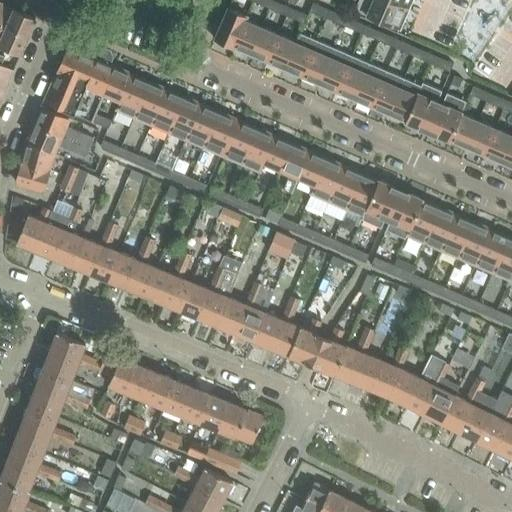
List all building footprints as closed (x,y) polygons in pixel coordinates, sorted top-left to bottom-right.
[(274,0),(273,0),(270,8),(287,15),(291,7),(274,0)] [(408,8),(389,0),(358,0),(371,6),(367,15),(399,29),(408,8)] [(411,0),(389,0),(408,8),(411,0)] [(313,2),(309,10),(327,18),(330,9),(313,2)] [(0,40),(14,8),(12,12),(0,6),(0,40)] [(229,7),(215,39),(233,46),(245,19),(247,15),(232,9),(229,7)] [(291,7),(287,15),(304,23),(308,14),(291,7)] [(14,8),(0,40),(0,42),(0,43),(21,52),(36,18),(14,8)] [(330,9),(327,18),(344,25),(348,17),(330,9)] [(348,17),(344,25),(361,33),(365,24),(348,17)] [(245,19),(233,46),(233,47),(234,46),(250,53),(262,27),(245,19)] [(365,24),(361,33),(379,40),(382,32),(365,24)] [(262,27),(250,53),(267,61),(279,34),(262,27)] [(296,42),(285,68),(302,76),(314,49),(318,40),(300,32),(296,41),(296,42)] [(382,32),(379,40),(396,48),(400,39),(382,32)] [(279,34),(267,61),(285,68),(296,42),(296,41),(279,34)] [(84,84),(101,46),(80,37),(74,40),(71,46),(68,45),(67,50),(63,48),(55,66),(58,68),(44,100),(71,112),(77,96),(73,79),(84,84)] [(400,39),(396,48),(413,55),(417,47),(400,39)] [(318,40),(302,76),(319,83),(335,47),(318,40)] [(103,92),(115,66),(110,63),(113,57),(110,50),(101,46),(84,84),(103,92)] [(335,47),(319,83),(337,91),(352,55),(335,47)] [(417,47),(413,55),(431,63),(434,54),(417,47)] [(434,54),(431,63),(450,71),(453,63),(434,54)] [(352,55),(337,91),(354,98),(370,62),(352,55)] [(370,62),(354,98),(371,106),(383,79),(387,70),(370,62)] [(0,91),(5,90),(3,86),(10,69),(13,70),(14,69),(1,64),(0,63),(0,91)] [(120,100),(133,73),(115,66),(103,92),(104,93),(120,100)] [(383,79),(371,106),(389,114),(400,87),(404,77),(387,70),(383,79)] [(120,100),(116,109),(134,117),(150,81),(133,73),(120,100)] [(400,87),(389,114),(406,121),(418,94),(422,85),(421,85),(404,77),(400,87)] [(150,81),(134,117),(151,124),(167,88),(150,81)] [(418,94),(406,121),(421,128),(427,130),(440,101),(438,100),(442,90),(422,82),(421,85),(422,85),(418,94)] [(473,85),(469,93),(486,101),(490,92),(473,85)] [(167,88),(151,124),(169,132),(184,96),(167,88)] [(440,101),(427,130),(434,133),(449,140),(461,113),(466,101),(447,92),(442,102),(440,101)] [(490,92),(486,101),(504,108),(507,100),(490,92)] [(184,96),(169,132),(186,139),(202,103),(184,96)] [(202,103),(186,139),(203,147),(219,111),(202,103)] [(69,116),(42,105),(34,123),(62,134),(77,141),(89,146),(93,137),(66,125),(69,116)] [(219,111),(203,147),(221,154),(237,118),(219,111)] [(112,119),(96,113),(92,121),(108,128),(112,119)] [(461,113),(449,140),(467,147),(478,120),(461,113)] [(240,120),(224,156),(242,163),(258,127),(240,120)] [(478,120),(467,147),(484,155),(496,128),(478,120)] [(85,156),(89,146),(77,141),(62,134),(34,123),(27,141),(54,152),(57,144),(85,156)] [(258,127),(242,163),(259,171),(263,162),(275,135),(258,127)] [(511,135),(496,128),(484,155),(501,162),(511,137),(511,135)] [(275,135),(263,162),(281,169),(292,142),(275,135)] [(511,137),(501,162),(511,167),(511,137)] [(101,144),(102,149),(113,153),(116,144),(103,139),(101,144)] [(26,141),(21,161),(38,166),(39,162),(50,165),(54,152),(26,141)] [(292,142),(281,169),(290,173),(287,181),(283,189),(291,193),(298,177),(310,150),(292,142)] [(116,144),(113,153),(135,163),(138,154),(116,144)] [(310,150),(298,177),(302,178),(315,184),(327,157),(310,150)] [(138,154),(135,163),(152,170),(156,162),(138,154)] [(315,184),(311,193),(329,201),(344,165),(327,157),(315,184)] [(120,160),(118,165),(112,179),(125,184),(131,168),(132,166),(120,160)] [(38,166),(21,161),(15,181),(46,189),(52,169),(50,168),(50,165),(39,162),(38,166)] [(156,162),(152,170),(169,177),(173,169),(156,162)] [(65,176),(73,180),(78,168),(70,165),(65,176)] [(344,165),(329,201),(346,208),(361,172),(344,165)] [(173,169),(169,177),(187,185),(190,177),(173,169)] [(132,170),(130,173),(129,177),(140,182),(142,178),(143,174),(132,170)] [(361,172),(346,208),(363,216),(379,180),(361,172)] [(73,180),(65,176),(60,188),(68,191),(73,180)] [(190,177),(187,185),(204,192),(208,184),(190,177)] [(363,216),(361,219),(381,228),(385,217),(388,218),(400,189),(379,180),(363,216)] [(211,186),(208,194),(225,202),(229,193),(211,186)] [(400,189),(388,218),(390,219),(386,229),(405,238),(407,235),(406,235),(422,198),(400,189)] [(229,193),(225,202),(243,209),(247,201),(229,193)] [(406,235),(407,235),(424,242),(439,206),(422,198),(406,235)] [(247,201),(243,209),(260,217),(263,208),(247,201)] [(43,206),(39,218),(47,221),(52,210),(43,206)] [(69,217),(78,221),(82,209),(74,206),(69,217)] [(223,206),(218,219),(237,227),(241,219),(243,215),(223,207),(223,206)] [(439,206),(424,242),(441,250),(457,213),(439,206)] [(265,217),(278,223),(281,216),(282,214),(269,208),(265,217)] [(457,213),(441,250),(458,257),(474,221),(457,213)] [(47,221),(39,218),(28,214),(17,242),(35,249),(47,221)] [(278,223),(278,224),(294,231),(298,223),(281,216),(278,223)] [(65,229),(69,230),(73,232),(78,221),(69,217),(65,229)] [(47,221),(35,249),(54,257),(61,239),(65,241),(69,230),(65,229),(47,221)] [(106,232),(114,236),(119,224),(110,221),(106,232)] [(474,221),(458,257),(476,265),(491,228),(474,221)] [(298,223),(294,231),(311,239),(315,230),(298,223)] [(491,228),(476,265),(493,272),(509,236),(491,228)] [(73,232),(69,230),(65,241),(61,239),(54,257),(72,264),(83,236),(73,232)] [(315,230),(311,239),(329,246),(332,238),(315,230)] [(114,236),(106,232),(101,244),(105,245),(109,247),(114,236)] [(72,264),(90,272),(97,254),(101,256),(105,245),(101,244),(83,236),(72,264)] [(142,247),(150,251),(155,239),(147,236),(142,247)] [(511,237),(509,236),(493,272),(510,280),(511,275),(511,237)] [(332,238),(329,246),(346,254),(350,245),(332,238)] [(119,251),(109,247),(105,245),(101,256),(97,254),(90,272),(108,279),(119,251)] [(350,245),(346,254),(366,262),(369,254),(350,245)] [(137,259),(141,260),(145,262),(150,251),(142,247),(137,259)] [(108,279),(126,287),(134,269),(137,271),(141,260),(137,259),(119,251),(108,279)] [(178,262),(186,265),(191,254),(183,251),(178,262)] [(374,256),(371,265),(390,273),(394,265),(374,256)] [(126,287),(144,294),(156,266),(145,262),(141,260),(137,271),(134,269),(126,287)] [(173,274),(178,275),(182,277),(186,265),(178,262),(173,274)] [(214,277),(223,280),(227,269),(219,265),(214,277)] [(394,265),(390,273),(407,280),(411,272),(394,265)] [(178,275),(173,274),(156,266),(144,294),(163,302),(170,284),(173,285),(178,275)] [(411,272),(407,280),(424,288),(428,279),(411,272)] [(192,281),(182,277),(178,275),(173,285),(170,284),(163,302),(180,309),(192,281)] [(210,288),(214,290),(218,292),(223,280),(214,277),(210,288)] [(428,279),(424,288),(442,295),(445,287),(428,279)] [(251,292),(259,295),(264,284),(256,280),(251,292)] [(214,290),(210,288),(192,281),(180,309),(199,317),(206,299),(210,300),(214,290)] [(445,287),(442,295),(459,303),(463,294),(445,287)] [(228,296),(218,292),(214,290),(210,300),(206,299),(199,317),(217,324),(228,296)] [(246,303),(250,305),(254,307),(259,295),(251,292),(246,303)] [(463,294),(459,303),(476,310),(480,302),(463,294)] [(287,307),(295,310),(300,299),(292,295),(287,307)] [(250,305),(246,303),(228,296),(217,324),(235,332),(243,314),(246,315),(250,305)] [(480,302),(476,310),(494,318),(497,309),(480,302)] [(264,311),(254,307),(250,305),(246,315),(243,314),(235,332),(253,339),(264,311)] [(282,318),(286,320),(291,322),(295,310),(287,307),(282,318)] [(511,315),(497,309),(494,318),(511,325),(511,322),(511,315)] [(286,320),(282,318),(264,311),(253,339),(272,347),(279,329),(282,330),(286,320)] [(308,329),(317,333),(321,321),(313,318),(308,329)] [(301,326),(291,322),(286,320),(282,330),(279,329),(272,347),(289,354),(301,326)] [(289,354),(305,360),(317,333),(308,329),(301,326),(289,354)] [(362,338),(370,341),(375,329),(366,326),(362,338)] [(331,338),(339,342),(344,330),(336,327),(331,338)] [(57,331),(50,350),(68,357),(69,353),(79,357),(81,353),(85,342),(57,331)] [(319,366),(335,373),(347,345),(339,342),(331,338),(319,366)] [(357,349),(361,351),(365,352),(370,341),(362,338),(357,349)] [(398,352),(406,356),(411,344),(403,341),(398,352)] [(335,373),(353,380),(360,362),(357,361),(361,351),(357,349),(347,345),(335,373)] [(465,351),(458,347),(452,359),(459,362),(465,351)] [(50,350),(43,368),(71,379),(78,361),(79,357),(69,353),(68,357),(50,350)] [(99,370),(112,376),(120,356),(107,351),(102,362),(99,370)] [(353,380),(371,388),(383,360),(365,352),(361,351),(357,361),(360,362),(353,380)] [(393,364),(397,366),(401,367),(406,356),(398,352),(393,364)] [(78,361),(99,370),(102,362),(81,353),(79,357),(78,361)] [(420,377),(407,404),(424,412),(433,395),(429,394),(434,384),(430,382),(436,371),(441,360),(431,355),(420,377)] [(109,384),(128,391),(139,364),(120,356),(112,376),(109,384)] [(371,388),(389,395),(396,377),(393,376),(397,366),(393,364),(383,360),(371,388)] [(436,371),(444,375),(449,364),(441,360),(436,371)] [(128,391),(146,399),(157,372),(139,364),(128,391)] [(389,395),(407,404),(420,377),(401,367),(397,366),(393,376),(396,377),(389,395)] [(36,386),(54,393),(55,390),(65,394),(67,389),(71,379),(43,368),(36,386)] [(430,382),(434,384),(438,386),(443,376),(444,375),(436,371),(430,382)] [(146,399),(164,406),(175,379),(157,372),(146,399)] [(433,395),(424,412),(442,421),(455,394),(460,385),(443,376),(438,386),(434,384),(429,394),(433,395)] [(471,388),(479,392),(484,381),(476,377),(471,388)] [(164,406),(182,414),(193,386),(175,379),(164,406)] [(36,386),(28,405),(57,416),(64,398),(65,394),(55,390),(54,393),(36,386)] [(193,386),(182,414),(200,421),(211,394),(193,386)] [(465,399),(469,401),(473,403),(479,392),(471,388),(465,399)] [(67,389),(65,394),(64,398),(87,407),(90,398),(67,389)] [(200,421),(218,429),(229,401),(211,394),(200,421)] [(442,421),(459,430),(468,413),(464,411),(469,401),(465,399),(455,394),(442,421)] [(229,401),(218,429),(252,443),(263,415),(229,401)] [(490,412),(473,403),(469,401),(464,411),(468,413),(459,430),(477,439),(490,412)] [(22,423),(39,430),(41,426),(51,430),(53,426),(57,416),(28,405),(22,423)] [(500,417),(504,419),(508,421),(511,413),(511,408),(506,406),(500,417)] [(477,439),(494,448),(503,430),(499,429),(504,419),(500,417),(490,412),(477,439)] [(494,448),(511,457),(511,456),(511,422),(508,421),(504,419),(499,429),(503,430),(494,448)] [(22,423),(14,442),(42,453),(50,434),(51,430),(41,426),(39,430),(22,423)] [(53,426),(51,430),(50,434),(73,443),(76,435),(53,426)] [(14,442),(7,460),(25,467),(27,463),(37,467),(39,463),(42,453),(14,442)] [(210,448),(202,445),(197,457),(205,461),(210,448)] [(242,461),(210,448),(205,461),(237,474),(242,461)] [(7,460),(0,478),(30,490),(30,489),(28,489),(35,471),(37,467),(27,463),(25,467),(7,460)] [(39,463),(37,467),(35,471),(58,480),(62,472),(39,463)] [(174,473),(185,479),(189,471),(178,465),(174,473)] [(200,477),(198,481),(208,486),(206,489),(223,498),(232,480),(205,466),(200,477)] [(185,479),(196,485),(198,481),(200,477),(189,471),(185,479)] [(0,478),(1,479),(0,482),(0,499),(12,504),(14,500),(24,504),(26,500),(30,490),(0,478)] [(196,485),(187,502),(206,511),(215,511),(223,498),(206,489),(208,486),(198,481),(196,485)] [(318,511),(330,489),(314,481),(301,507),(297,504),(293,511),(318,511)] [(340,511),(347,498),(330,489),(318,511),(340,511)] [(361,511),(365,507),(347,498),(340,511),(361,511)] [(20,511),(22,509),(24,504),(14,500),(12,504),(0,499),(0,511),(20,511)] [(26,500),(24,504),(22,509),(31,511),(47,511),(49,509),(26,500)] [(156,508),(162,511),(167,511),(171,506),(160,500),(156,508)] [(181,511),(206,511),(187,502),(182,511),(181,511)]
